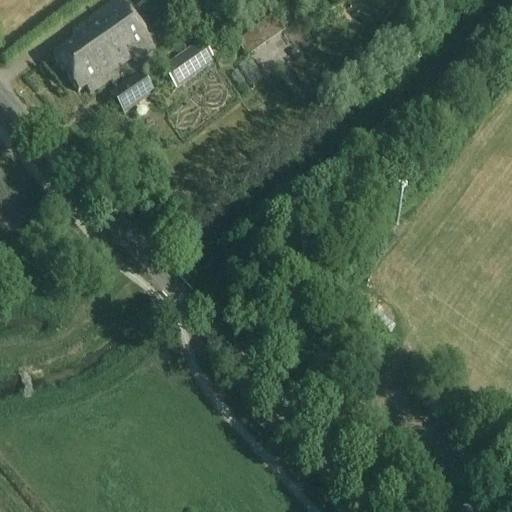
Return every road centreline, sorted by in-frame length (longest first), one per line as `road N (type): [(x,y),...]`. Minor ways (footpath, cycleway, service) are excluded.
road 1 (track): [(479,0),(279,184),(148,286)]
road 2 (tertiary): [(0,90),(233,352)]
road 3 (tertiary): [(372,511),(233,352)]
